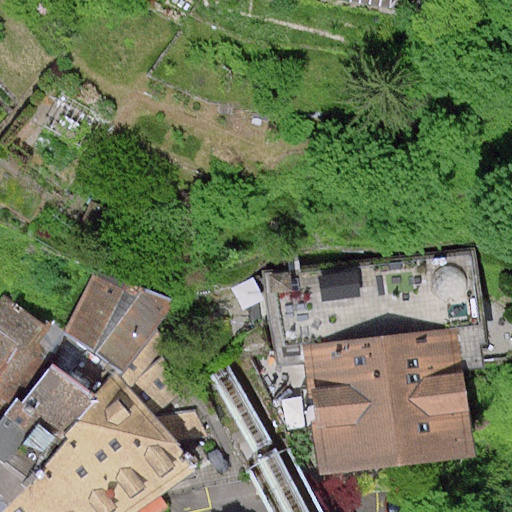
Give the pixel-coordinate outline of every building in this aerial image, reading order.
[(455,246),(260,269),(272,373),(314,368),(325,464),(454,449),(443,351),(467,349),(455,246)] [(112,372),(129,390),(197,309),(97,272),(61,334),(70,340),(112,372)] [(0,425),(51,363),(70,340),(61,334),(2,296),(0,299),(0,425)] [(154,415),(182,389),(162,355),(129,390),(154,415)] [(0,511),(93,396),(51,363),(0,425),(0,511)] [(129,390),(112,372),(93,396),(0,511),(126,511),(220,452),(194,411),(156,417),(154,415),(129,390)]
